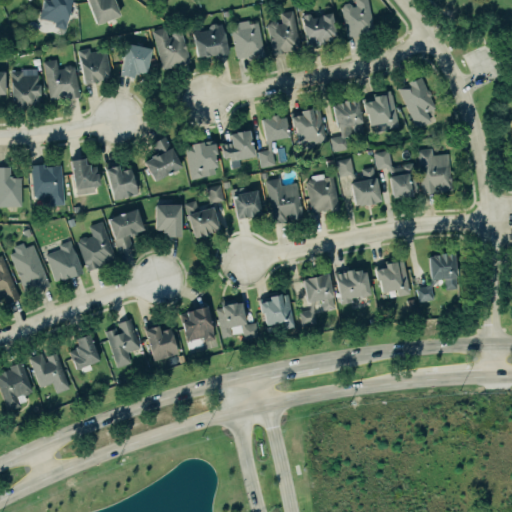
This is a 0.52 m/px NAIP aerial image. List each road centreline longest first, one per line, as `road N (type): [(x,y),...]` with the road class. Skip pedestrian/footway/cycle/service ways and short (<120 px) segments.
road 1 (residential): [(491,376),(492,219),(475,130),(448,68),(401,0)]
road 2 (secondary): [(0,502),(96,459),(266,406)]
road 3 (residential): [(241,262),(395,228),(492,219)]
road 4 (secondary): [(236,378),(121,413),(0,464)]
road 5 (residential): [(200,100),(361,66),(428,35)]
road 6 (secondary): [(511,345),(314,362)]
road 7 (residential): [(0,336),(162,277)]
road 8 (secondary): [(266,406),(422,381)]
road 9 (residential): [(236,378),(256,511)]
